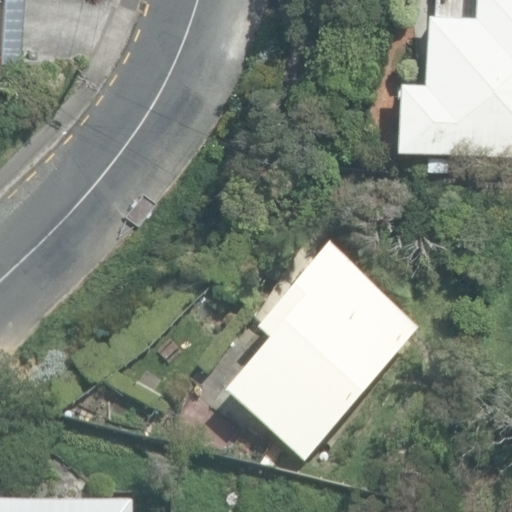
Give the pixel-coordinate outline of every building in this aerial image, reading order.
[(0,0),(0,76),(27,78),(30,0),(0,0)] [(392,145),(511,152),(511,0),(471,0),(471,12),(424,9),(419,78),(397,77),(392,145)] [(220,394),(303,464),(415,333),(321,253),(253,332),(265,342),(220,394)] [(381,483),(418,487),(423,436),(386,432),(381,483)] [(0,505),(0,511),(126,511),(127,506),(123,506),(123,494),(63,495),(64,492),(33,492),(33,506),(0,505)]
